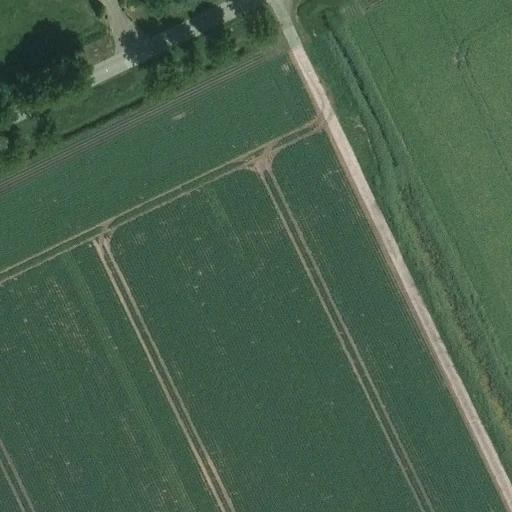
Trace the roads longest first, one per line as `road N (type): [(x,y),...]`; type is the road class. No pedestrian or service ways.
road 1 (unknown): [(268,0),(511,500)]
road 2 (unclassified): [(0,125),(264,0)]
